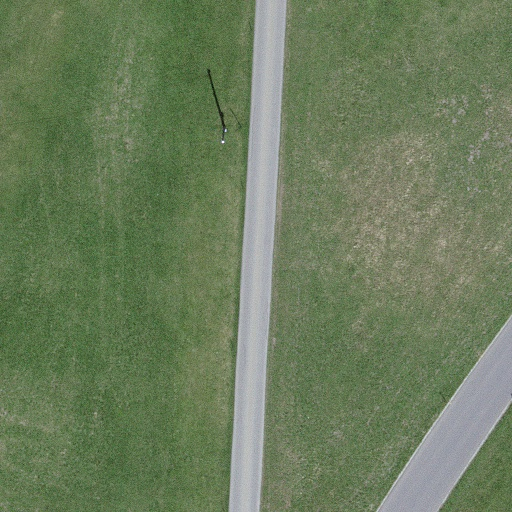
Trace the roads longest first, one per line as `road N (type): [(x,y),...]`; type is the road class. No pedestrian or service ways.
road 1 (track): [(277,0),(254,511)]
road 2 (tertiary): [(410,511),(511,362)]
